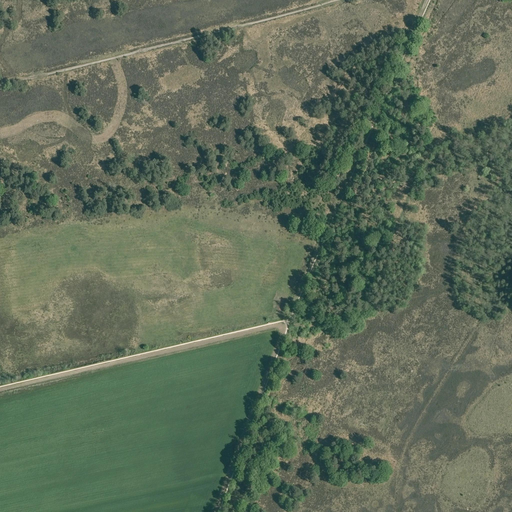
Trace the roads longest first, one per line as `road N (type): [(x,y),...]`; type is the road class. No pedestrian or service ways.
road 1 (track): [(284,324),(426,0)]
road 2 (track): [(338,0),(0,86)]
road 3 (track): [(284,324),(0,390)]
road 4 (track): [(284,324),(215,511)]
